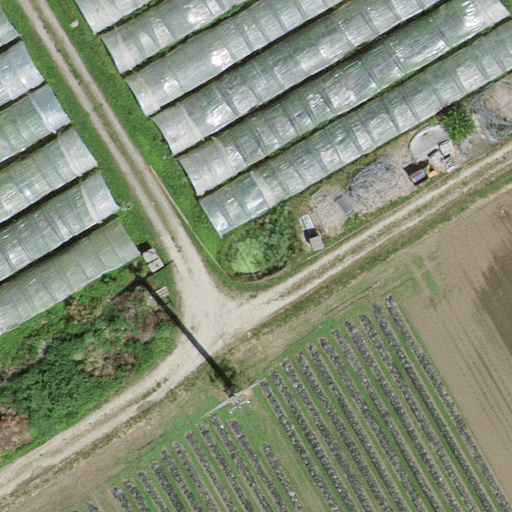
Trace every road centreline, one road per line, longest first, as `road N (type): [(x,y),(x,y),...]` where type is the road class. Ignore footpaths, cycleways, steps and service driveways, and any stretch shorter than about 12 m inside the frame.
road 1 (track): [(0,472),(511,145)]
road 2 (track): [(13,0),(209,338)]
